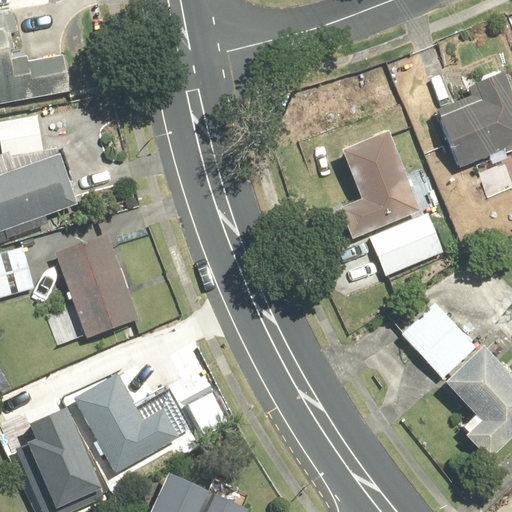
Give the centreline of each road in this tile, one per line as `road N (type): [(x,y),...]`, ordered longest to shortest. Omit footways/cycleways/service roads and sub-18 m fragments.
road 1 (secondary): [(409,511),(321,401),(233,217),(189,55)]
road 2 (residential): [(189,55),(378,0)]
